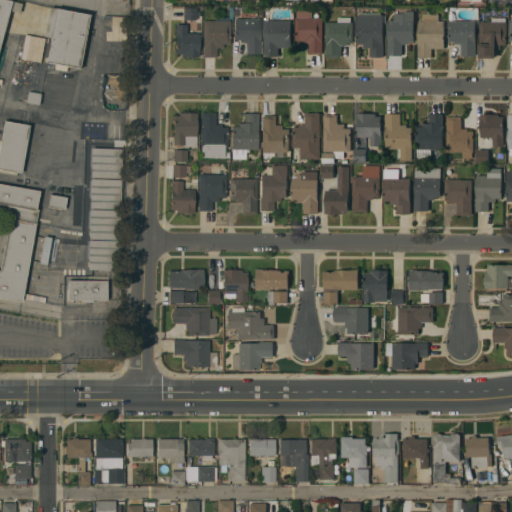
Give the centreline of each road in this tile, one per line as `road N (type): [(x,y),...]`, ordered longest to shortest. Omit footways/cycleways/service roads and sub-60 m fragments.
road 1 (tertiary): [(511,395),(0,398)]
road 2 (residential): [(157,0),(153,400)]
road 3 (residential): [(511,244),(156,243)]
road 4 (residential): [(511,87),(156,88)]
